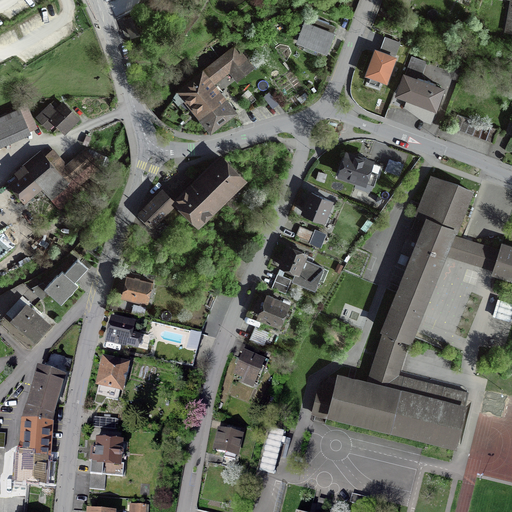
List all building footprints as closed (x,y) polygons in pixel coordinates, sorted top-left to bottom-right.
[(124,20),(131,37),(145,32),(138,15),(124,20)] [(297,41),(326,52),(333,35),(321,30),(324,23),(314,19),(311,26),(303,23),(297,41)] [(385,81),(393,57),(384,54),(375,51),(367,75),(385,81)] [(236,65),(227,52),(202,72),(177,93),(173,98),(178,105),(185,100),(206,126),(217,117),(221,123),(234,112),(223,99),(223,100),(221,97),(219,95),(220,95),(212,85),(236,65)] [(405,76),(404,76),(397,95),(416,101),(413,113),(424,121),(430,123),(436,108),(434,107),(441,89),(434,87),(435,85),(422,80),(419,79),(425,63),(411,58),(405,76)] [(50,105),(39,116),(49,127),(55,121),(63,130),(71,122),(76,117),(63,104),(56,111),(50,105)] [(0,137),(27,126),(20,106),(0,116),(0,137)] [(452,128),(492,143),(497,130),(456,115),(452,128)] [(29,169),(13,182),(26,198),(41,186),(52,199),(98,160),(88,149),(65,168),(50,151),(29,169)] [(370,163),(371,162),(365,160),(347,154),(340,175),(373,186),(380,166),(370,163)] [(197,227),(243,181),(220,158),(205,172),(174,203),(197,227)] [(402,162),(390,158),(386,169),(398,173),(402,162)] [(326,175),(318,172),(316,180),(323,182),(326,175)] [(432,178),(417,215),(427,220),(383,330),(385,331),(368,384),(338,377),(334,393),(318,390),(319,389),(318,389),(318,390),(312,412),(312,413),(313,413),(313,412),(328,416),(328,417),(328,416),(329,413),(455,445),(464,408),(463,408),(467,393),(395,376),(407,340),(409,341),(443,254),(450,237),(451,235),(453,231),(454,231),(470,192),(457,185),(432,178)] [(145,224),(148,222),(152,226),(174,204),(169,199),(170,199),(164,193),(163,194),(161,194),(160,193),(153,199),(154,200),(137,216),(145,224)] [(303,213),(322,221),(331,202),(311,193),(303,213)] [(416,217),(411,230),(417,232),(423,220),(416,217)] [(299,227),(295,236),(309,242),(313,233),(299,227)] [(458,258),(495,269),(501,251),(466,240),(451,235),(450,237),(443,254),(458,258)] [(233,264),(241,247),(227,241),(213,275),(226,281),(233,264)] [(511,277),(511,248),(502,246),(501,251),(495,269),(494,272),(511,277)] [(305,254),(288,247),(280,266),(296,273),(295,276),(304,279),(301,286),(313,291),(322,268),(311,263),(313,259),(304,255),(305,254)] [(57,275),(44,289),(60,304),(77,286),(74,282),(87,268),(77,259),(64,273),(62,271),(57,276),(57,275)] [(132,259),(130,266),(142,269),(144,262),(132,259)] [(134,277),(128,276),(123,297),(144,302),(146,295),(150,296),(152,289),(147,288),(149,281),(139,278),(139,275),(135,274),(134,277)] [(277,274),(271,288),(285,294),(290,280),(277,274)] [(176,363),(192,367),(196,351),(200,335),(208,315),(217,294),(203,288),(185,330),(176,363)] [(259,317),(278,325),(286,307),(266,298),(259,317)] [(32,309),(31,310),(26,305),(13,319),(34,338),(47,324),(41,319),(42,318),(32,309)] [(129,335),(131,325),(112,321),(109,333),(108,334),(107,337),(108,338),(107,341),(116,343),(115,344),(117,344),(117,343),(126,345),(136,348),(138,338),(129,335)] [(254,327),(249,340),(263,346),(268,333),(254,327)] [(242,383),(252,388),(263,362),(252,358),(255,351),(243,346),(240,353),(243,354),(234,374),(244,379),(242,383)] [(126,366),(104,361),(98,385),(120,390),(120,389),(123,389),(128,369),(125,368),(126,366)] [(25,422),(22,454),(17,454),(15,486),(17,486),(21,486),(21,483),(43,484),(45,460),(46,460),(47,454),(49,423),(50,418),(62,377),(39,370),(24,421),(25,422)] [(115,420),(95,418),(94,426),(114,428),(115,420)] [(226,432),(219,430),(214,451),(224,454),(221,467),(235,470),(237,461),(234,460),(235,456),(236,456),(241,435),(234,434),(234,430),(227,428),(226,432)] [(96,450),(92,449),(91,463),(98,463),(98,464),(118,466),(119,457),(121,456),(122,453),(119,451),(120,443),(99,441),(99,442),(96,442),(96,450)] [(104,491),(105,476),(90,475),(89,490),(104,491)] [(41,511),(43,488),(28,487),(25,511),(41,511)] [(351,504),(366,507),(368,499),(353,495),(351,504)] [(318,501),(314,511),(322,511),(325,503),(318,501)]
